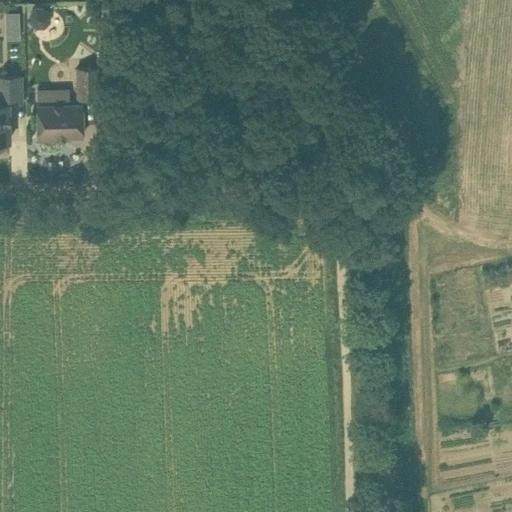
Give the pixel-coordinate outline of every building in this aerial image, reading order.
[(31,13),(31,21),(36,26),(44,26),(49,21),(49,13),(44,8),(36,8),(31,13)] [(18,37),(19,11),(6,10),(5,36),(18,37)] [(77,68),(78,98),(98,97),(97,68),(77,68)] [(9,97),(24,97),(24,75),(0,75),(0,139),(10,139),(9,97)] [(62,135),(83,135),(82,102),(37,103),(38,139),(62,138),(62,135)]
